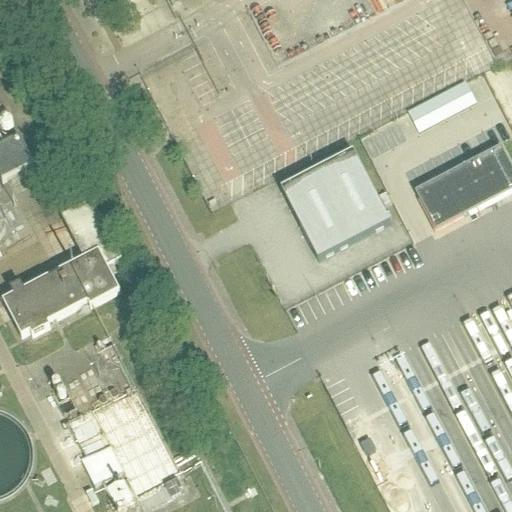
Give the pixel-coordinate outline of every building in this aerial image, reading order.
[(120,0),(125,9),(142,0),(120,0)] [(0,180),(4,187),(35,171),(21,143),(0,154),(0,180)] [(436,236),(511,196),(511,171),(502,151),(415,196),(436,236)] [(391,228),(354,157),(282,194),(319,266),(391,228)] [(85,265),(24,296),(21,290),(12,294),(15,301),(4,307),(22,343),(31,338),(33,342),(51,332),(49,328),(89,308),(91,312),(120,297),(107,272),(121,264),(92,208),(63,223),(85,265)] [(390,390),(417,376),(406,355),(379,369),(390,390)] [(184,482),(138,393),(92,417),(91,414),(74,423),(73,421),(67,424),(113,511),(131,511),(136,510),(137,511),(141,510),(142,511),(155,511),(188,495),(182,483),(184,482)] [(376,455),(370,444),(361,448),(367,460),(376,455)]
